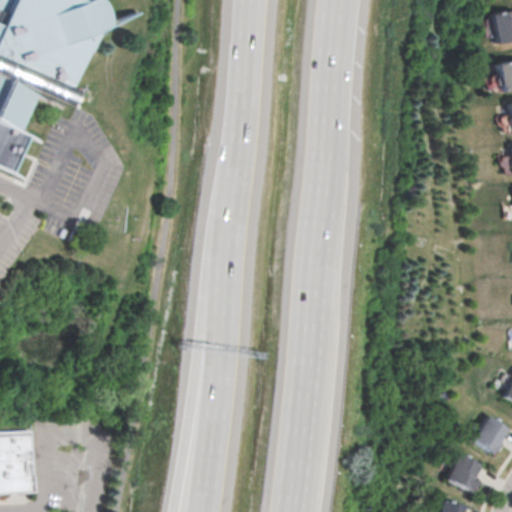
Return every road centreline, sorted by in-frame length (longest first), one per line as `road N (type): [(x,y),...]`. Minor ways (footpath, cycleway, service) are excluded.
road 1 (motorway): [(285,479),(336,0)]
road 2 (motorway): [(243,146),(213,345)]
road 3 (motorway): [(213,345),(188,398),(165,511)]
road 4 (motorway): [(213,345),(196,511)]
road 5 (motorway): [(255,0),(243,146)]
